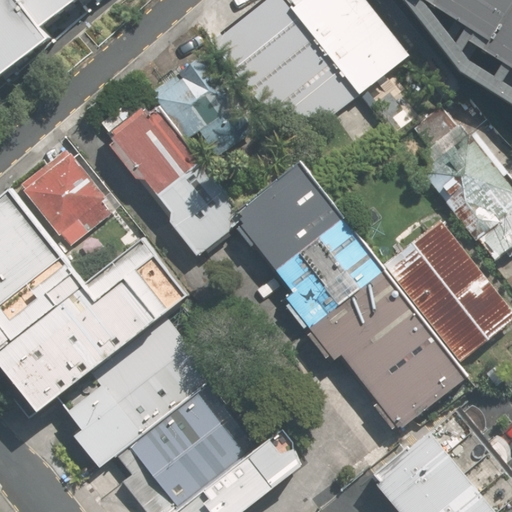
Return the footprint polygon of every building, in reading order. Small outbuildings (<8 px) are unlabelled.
[(0,0),(0,73),(44,41),(36,31),(78,0),(0,0)] [(356,94),(284,4),(281,0),(255,0),(208,37),(262,106),(324,119),(356,94)] [(406,54),(363,0),(289,0),(284,4),(356,94),(406,54)] [(511,0),(412,0),(464,65),(511,96),(511,0)] [(203,59),(159,89),(192,137),(202,130),(219,155),(253,131),(203,59)] [(233,213),(234,212),(240,208),(157,102),(107,140),(198,257),(241,224),(233,213)] [(511,247),(511,180),(472,133),(426,172),(499,258),(511,247)] [(69,148),(22,184),(60,234),(79,220),(89,232),(117,211),(69,148)] [(401,427),(468,375),(301,161),(240,208),(234,212),(401,427)] [(0,375),(30,415),(189,292),(145,236),(82,285),(11,193),(0,200),(0,375)] [(511,317),(511,302),(440,218),(384,264),(463,358),(511,317)] [(217,377),(169,315),(55,403),(103,465),(109,460),(198,392),(217,377)] [(168,511),(245,453),(198,392),(109,460),(149,511),(168,511)] [(511,511),(511,465),(465,405),(377,473),(407,511),(511,511)] [(279,427),(245,453),(168,511),(240,511),(306,461),(279,427)] [(344,511),(334,499),(318,511),(344,511)]
